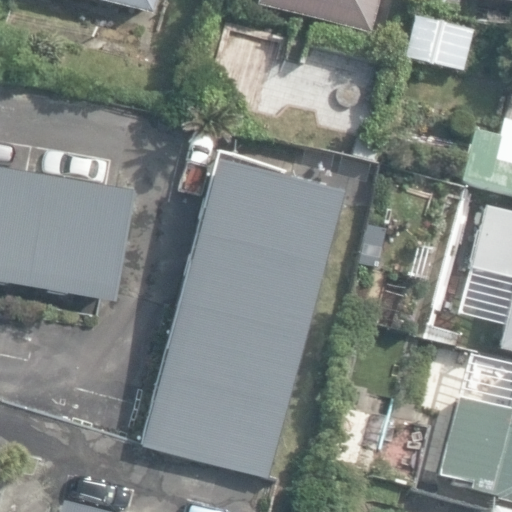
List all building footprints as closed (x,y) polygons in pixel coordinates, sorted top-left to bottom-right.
[(86,0),(151,16),(154,0),(86,0)] [(258,0),(257,5),(367,34),(376,0),(258,0)] [(457,0),(419,0),(419,7),(455,14),(457,0)] [(404,58),(460,72),(470,31),(414,17),(404,58)] [(0,67),(11,69),(19,30),(0,26),(0,67)] [(511,118),(503,116),(498,137),(473,131),(460,182),(511,195),(511,118)] [(141,450),(266,482),(341,193),(215,160),(141,450)] [(0,284),(115,304),(135,191),(100,185),(0,167),(0,284)] [(511,299),(499,347),(511,350),(511,214),(486,208),(470,268),(511,278),(511,299)] [(493,500),(511,504),(511,394),(508,410),(432,391),(422,434),(446,440),(437,475),(470,483),(469,488),(494,495),(493,500)] [(57,511),(119,511),(61,497),(57,511)]
